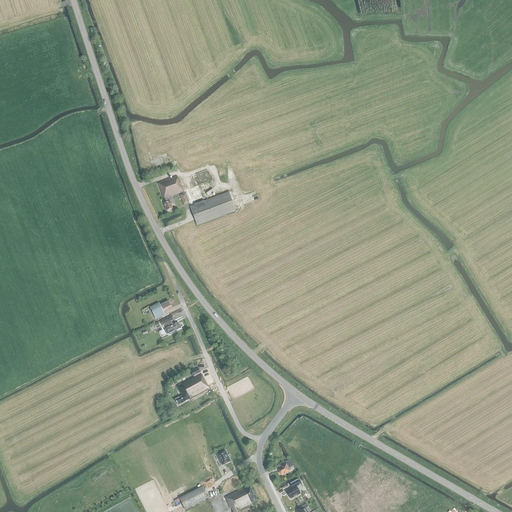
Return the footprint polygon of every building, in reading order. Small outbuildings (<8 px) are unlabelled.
[(166,211),(173,209),(171,205),(174,204),(171,196),(182,192),(183,191),(178,177),(177,178),(177,177),(158,184),(165,203),(163,204),(166,211)] [(183,191),(182,192),(183,194),(180,195),(184,205),(190,202),(191,206),(190,207),(197,226),(236,211),(228,192),(196,204),(195,201),(202,198),(198,186),(183,191)] [(171,307),(168,301),(160,305),(159,303),(150,308),(156,320),(165,315),(163,311),(171,307)] [(173,324),(171,322),(174,320),(171,316),(160,321),(162,326),(165,325),(166,329),(165,330),(167,334),(169,334),(169,335),(176,331),(181,328),(178,323),(173,325),(173,324)] [(190,400),(209,389),(201,374),(177,386),(182,396),(175,400),(178,405),(190,399),(190,400)] [(222,466),(231,462),(225,450),(216,454),(222,466)] [(285,473),(290,471),(289,468),(294,466),(291,459),(285,462),(287,464),(281,467),(282,468),(279,469),(279,472),(281,474),(284,473),(285,473)] [(287,493),(291,499),(300,494),(297,487),(296,487),(301,484),(299,480),(290,485),(292,489),(293,489),(287,493)] [(249,487),(248,486),(225,498),(230,509),(231,508),(233,511),(240,511),(240,509),(251,504),(250,503),(257,500),(250,487),(249,487)] [(184,510),(207,498),(202,487),(179,498),(180,501),(184,510)]
